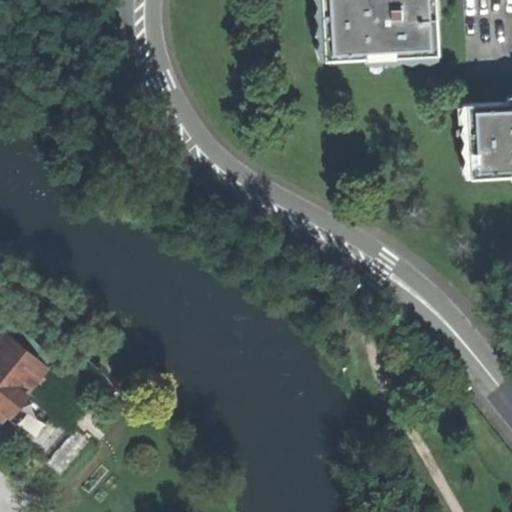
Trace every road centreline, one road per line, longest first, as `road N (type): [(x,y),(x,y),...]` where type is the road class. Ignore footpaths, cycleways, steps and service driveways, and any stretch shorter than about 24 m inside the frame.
road 1 (residential): [(135,0),(139,50),(183,136),(225,175),(381,268),(437,314),(511,404)]
road 2 (track): [(0,59),(76,96),(153,86)]
